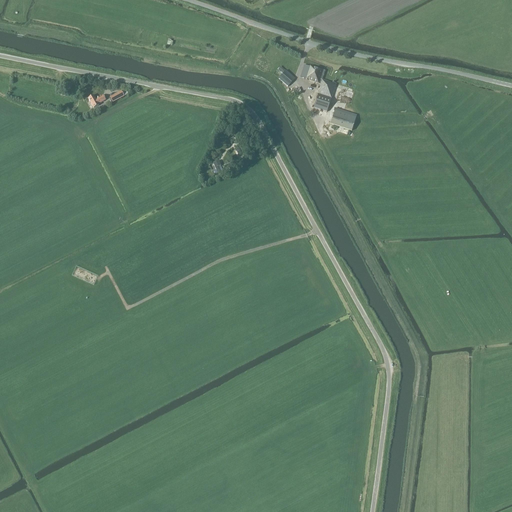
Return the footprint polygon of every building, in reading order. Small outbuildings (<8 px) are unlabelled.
[(269,49),(266,54),(273,57),(276,52),(269,49)] [(258,59),(255,64),(258,66),(263,69),(265,67),(263,65),(264,63),(258,59)] [(318,95),(313,108),(327,112),(336,85),(320,80),(321,75),(323,76),(325,71),(323,71),(323,70),(314,67),(313,68),(304,65),(300,77),(309,80),(309,81),(320,85),(318,90),(319,90),(318,95)] [(281,67),(278,70),(283,75),(279,79),(288,87),(295,79),(286,71),(281,67)] [(126,90),(121,92),(118,93),(109,98),(112,103),(128,95),(126,90)] [(93,96),(88,99),(94,109),(99,106),(98,104),(105,100),(103,96),(95,100),(93,96)] [(335,109),(335,111),(330,124),(352,131),(357,116),(335,109)]
